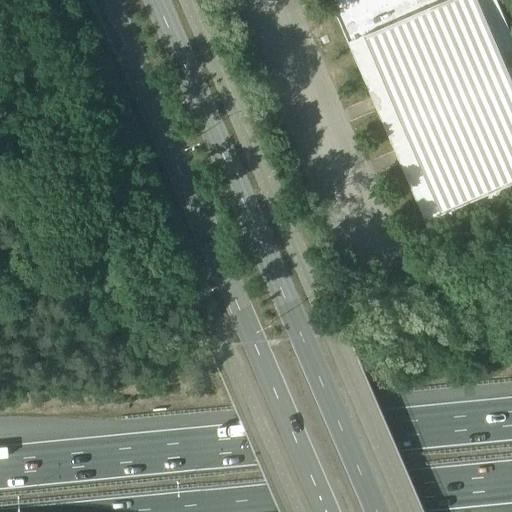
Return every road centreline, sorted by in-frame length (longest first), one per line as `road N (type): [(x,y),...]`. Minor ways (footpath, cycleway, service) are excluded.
road 1 (secondary): [(377,511),(155,0)]
road 2 (secondary): [(105,0),(325,511)]
road 3 (motorway): [(511,418),(0,468)]
road 4 (motorway): [(211,511),(511,481)]
road 5 (track): [(0,63),(37,156),(0,208)]
